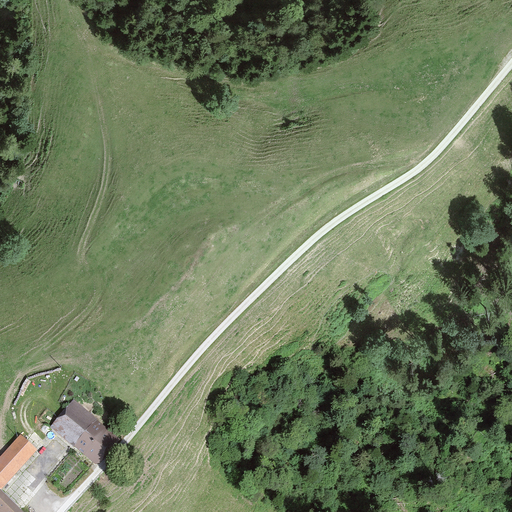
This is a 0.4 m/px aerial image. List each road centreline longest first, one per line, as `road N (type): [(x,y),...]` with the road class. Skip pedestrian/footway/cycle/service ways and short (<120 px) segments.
road 1 (track): [(60,511),(236,312),(328,226),(425,163),(511,63)]
road 2 (track): [(75,0),(93,51),(107,150),(81,250),(98,290),(88,310),(27,365),(8,409),(39,449),(37,484),(58,511)]
